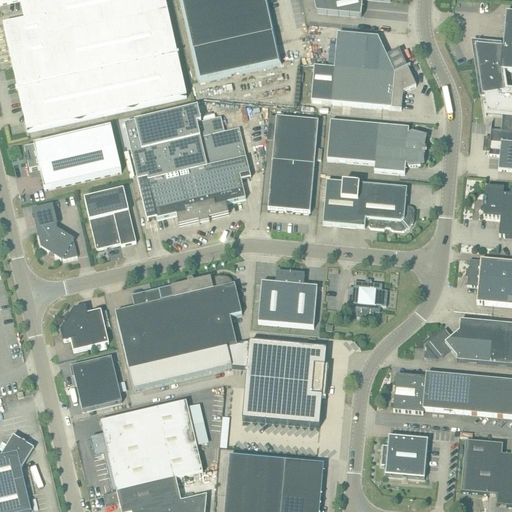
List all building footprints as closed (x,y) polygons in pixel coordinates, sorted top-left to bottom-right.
[(0,0),(0,5),(20,1),(25,21),(4,26),(27,133),(187,98),(164,0),(0,0)] [(181,0),(200,83),(279,65),(264,0),(181,0)] [(363,0),(391,3),(389,0),(313,0),(316,14),(361,18),(363,0)] [(503,48),(501,48),(481,46),(480,46),(482,59),(477,59),(482,96),(485,96),(485,98),(486,103),(483,103),(485,117),(486,117),(486,113),(502,115),(504,115),(511,115),(511,13),(506,13),(503,48)] [(338,35),(334,70),(394,75),(408,69),(399,51),(386,57),(378,39),(368,38),(338,35)] [(311,103),(392,110),(401,111),(403,94),(416,88),(408,69),(394,75),(334,70),(315,68),(311,103)] [(229,215),(226,204),(246,200),(241,181),(251,178),(239,130),(224,133),(221,119),(201,123),(197,109),(125,126),(147,221),(157,218),(157,221),(177,216),(179,227),(199,222),(200,225),(210,223),(209,220),(229,215)] [(488,143),(487,150),(488,150),(489,150),(489,151),(488,157),(489,157),(489,156),(491,156),(500,157),(498,171),(511,172),(511,115),(504,115),(503,131),(502,131),(502,132),(498,132),(492,132),(492,140),(490,140),(490,143),(488,143)] [(319,123),(276,119),(269,119),(267,143),(274,144),(268,211),(310,215),(314,166),(317,135),(319,123)] [(409,130),(378,127),(330,123),(327,161),(375,166),(374,173),(405,176),(406,165),(409,167),(424,166),(423,156),(425,156),(425,148),(424,148),(426,138),(412,134),(408,136),(409,130)] [(111,129),(44,144),(34,147),(35,148),(25,150),(30,172),(40,170),(45,191),(122,173),(111,129)] [(407,190),(397,189),(327,183),(323,226),(365,229),(366,220),(369,221),(369,228),(370,230),(384,231),(386,229),(390,230),(392,232),(404,233),(413,225),(414,211),(412,209),(405,208),(407,190)] [(504,190),(496,189),(486,188),(485,199),(483,200),(483,206),(484,207),(483,218),(501,219),(499,238),(511,239),(511,190),(510,190),(509,196),(503,196),(504,190)] [(84,200),(90,222),(97,252),(121,246),(121,248),(136,244),(129,213),(124,190),(84,200)] [(74,242),(55,230),(57,227),(53,207),(33,212),(41,247),(43,248),(42,249),(49,253),(51,253),(54,255),(55,257),(62,262),(63,260),(64,261),(78,258),(74,242)] [(467,287),(478,288),(477,305),(511,307),(511,264),(481,261),(481,262),(470,261),(469,273),(470,274),(470,278),(468,277),(467,287)] [(258,325),(286,327),(291,274),(277,273),(276,285),(262,284),(258,325)] [(305,276),(291,274),(286,327),(314,330),(317,299),(318,289),(304,288),(305,276)] [(135,309),(116,314),(129,373),(134,392),(232,369),(227,350),(237,348),(230,318),(242,316),(235,286),(234,286),(233,283),(231,281),(229,279),(226,278),(224,278),(221,278),(221,277),(213,279),(213,280),(211,280),(211,279),(171,288),(171,290),(169,290),(169,289),(161,291),(162,292),(159,292),(152,293),(132,298),(135,309)] [(358,312),(357,319),(373,321),(374,313),(380,314),(380,308),(386,308),(388,292),(382,292),(382,286),(371,285),(372,282),(366,281),(365,284),(354,283),(354,289),(349,289),(347,305),(352,305),(352,311),(358,312)] [(88,334),(91,349),(109,345),(101,312),(87,316),(85,308),(74,311),(68,322),(88,334)] [(88,334),(68,322),(61,332),(64,343),(71,341),(74,353),(91,349),(88,334)] [(426,347),(425,360),(438,361),(442,358),(450,351),(452,353),(457,358),(456,363),(458,363),(511,368),(511,326),(470,323),(460,322),(459,333),(452,339),(445,330),(430,343),(430,344),(426,347)] [(237,348),(227,350),(232,369),(247,371),(242,421),(320,428),(322,398),(325,399),(328,367),(325,367),(327,351),(249,344),(249,345),(237,348)] [(72,368),(83,413),(122,403),(112,359),(72,368)] [(423,415),(424,411),(511,419),(511,383),(426,375),(426,379),(397,377),(393,413),(423,415)] [(186,403),(101,423),(108,457),(104,458),(112,494),(202,473),(186,403)] [(200,434),(208,433),(205,406),(196,407),(200,434)] [(222,425),(220,448),(227,449),(229,425),(222,425)] [(108,457),(104,437),(91,440),(94,456),(99,459),(104,458),(108,457)] [(385,477),(425,481),(428,441),(389,437),(388,447),(382,446),(380,467),(386,468),(385,477)] [(0,511),(29,511),(20,472),(32,451),(12,439),(0,458),(0,511)] [(465,443),(461,493),(463,493),(497,496),(497,507),(511,507),(511,452),(511,457),(501,456),(502,446),(465,443)] [(319,511),(324,466),(286,462),(230,457),(224,511),(319,511)] [(112,494),(104,496),(106,507),(119,504),(121,511),(205,511),(207,497),(181,503),(176,480),(112,494)]
